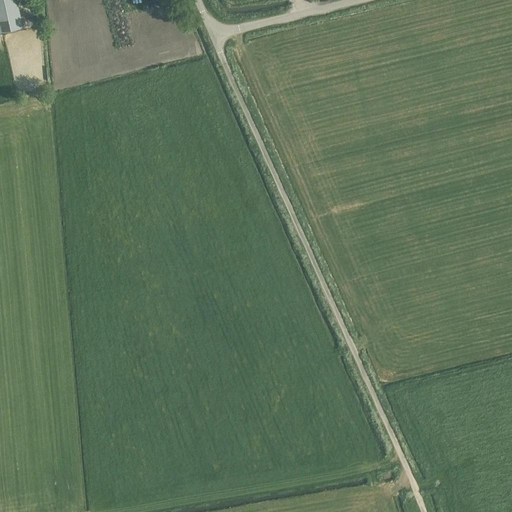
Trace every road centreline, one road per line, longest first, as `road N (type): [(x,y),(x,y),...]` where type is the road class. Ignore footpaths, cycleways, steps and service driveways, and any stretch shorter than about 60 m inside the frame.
road 1 (unclassified): [(416,511),(210,27)]
road 2 (unclassified): [(210,27),(327,0)]
